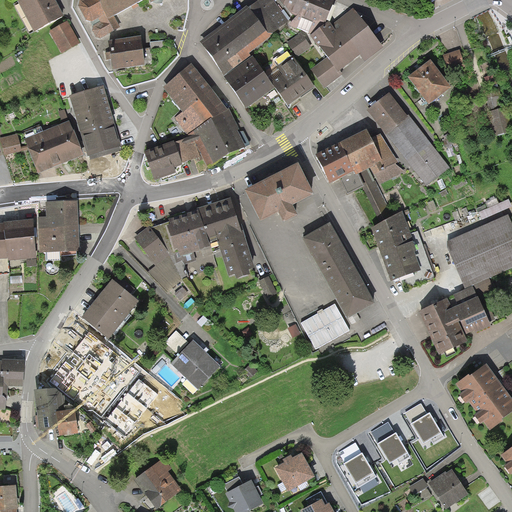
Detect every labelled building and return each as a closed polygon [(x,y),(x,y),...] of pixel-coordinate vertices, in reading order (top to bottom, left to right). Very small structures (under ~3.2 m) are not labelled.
[(64,16),(55,0),(20,0),(18,2),(34,33),(64,16)] [(81,0),(80,1),(78,7),(87,21),(92,23),(99,20),(105,16),(107,20),(114,16),(144,0),(148,0),(151,4),(158,0),(81,0)] [(273,0),(259,0),(249,8),(269,36),(289,21),(273,0)] [(335,0),(285,0),(283,5),(292,15),(297,17),(288,26),(293,27),(310,34),(316,20),(326,24),(335,0)] [(199,42),(225,76),(252,56),(249,53),(271,37),(269,36),(249,8),(247,6),(199,42)] [(105,16),(99,20),(100,22),(94,25),(92,30),(96,37),(101,39),(121,28),(114,16),(107,20),(105,16)] [(67,21),(50,31),(62,54),(80,44),(67,21)] [(330,22),(310,36),(319,48),(327,57),(338,73),(340,71),(360,56),(365,62),(383,48),(368,28),(347,44),(330,22)] [(302,33),(285,44),(294,58),(295,59),(311,48),(302,33)] [(141,39),(110,43),(113,68),(144,65),(141,39)] [(163,41),(150,42),(151,50),(164,49),(163,41)] [(460,50),(445,55),(449,71),(465,66),(460,50)] [(70,66),(67,57),(50,62),(53,71),(70,66)] [(338,73),(327,57),(311,69),(325,88),(343,74),(340,71),(338,73)] [(275,88),(288,107),(315,88),(295,59),(294,58),(267,77),(275,88)] [(256,61),(227,82),(246,109),(275,88),(267,77),(256,61)] [(430,61),(408,78),(429,105),(451,88),(430,61)] [(91,160),(121,151),(120,147),(121,146),(104,87),(99,88),(96,78),(94,78),(90,64),(60,72),(64,85),(61,85),(65,98),(69,97),(80,133),(81,132),(88,157),(89,156),(91,160)] [(174,118),(188,137),(191,135),(226,109),(193,65),(163,87),(182,112),(174,118)] [(389,93),(367,110),(426,186),(450,168),(407,113),(406,114),(389,93)] [(200,157),(208,168),(246,147),(238,131),(240,130),(229,108),(226,109),(191,135),(192,136),(200,157)] [(503,108),(488,112),(494,136),(509,132),(503,108)] [(69,121),(24,139),(38,174),(83,156),(69,121)] [(330,185),(354,173),(356,176),(370,169),(376,166),(375,165),(382,161),(371,139),(367,130),(340,143),(341,145),(317,158),(330,185)] [(18,134),(0,138),(0,139),(4,156),(22,151),(18,134)] [(405,172),(380,134),(371,139),(382,161),(375,165),(376,166),(370,169),(379,184),(405,172)] [(188,137),(175,142),(183,163),(200,157),(192,136),(191,135),(188,137)] [(175,142),(145,152),(154,181),(176,174),(174,168),(183,166),(183,163),(175,142)] [(299,165),(245,192),(261,223),(279,214),(284,224),(298,217),(293,207),(315,196),(299,165)] [(231,198),(198,208),(199,211),(209,240),(217,238),(229,277),(235,275),(236,279),(250,275),(248,270),(255,269),(243,231),(241,232),(231,198)] [(511,206),(509,199),(479,212),(482,220),(511,207),(511,206)] [(78,200),(45,201),(46,215),(38,216),(39,252),(80,250),(78,200)] [(209,240),(199,211),(169,220),(170,222),(179,252),(181,257),(211,247),(209,240)] [(372,228),(381,254),(414,242),(403,212),(372,228)] [(511,223),(508,216),(445,243),(465,289),(511,268),(511,223)] [(34,218),(3,221),(3,223),(0,223),(0,274),(9,274),(7,260),(37,257),(34,218)] [(170,222),(151,228),(168,252),(167,253),(169,256),(179,252),(170,222)] [(330,224),(303,239),(347,320),(375,305),(330,224)] [(150,226),(134,238),(155,267),(169,256),(167,253),(168,252),(151,228),(150,226)] [(381,254),(391,282),(421,271),(415,253),(417,252),(414,242),(381,254)] [(269,276),(259,281),(267,298),(277,293),(269,276)] [(113,280),(79,321),(86,327),(105,343),(139,302),(113,280)] [(458,306),(478,297),(473,286),(453,295),(458,306)] [(182,287),(175,294),(181,301),(189,294),(182,287)] [(450,298),(419,312),(439,356),(468,343),(465,336),(475,331),(476,334),(491,327),(478,297),(458,306),(455,308),(450,298)] [(350,331),(335,305),(301,324),(316,350),(350,331)] [(208,321),(203,316),(197,322),(202,326),(208,321)] [(301,334),(296,324),(288,328),(293,338),(301,334)] [(86,327),(45,381),(55,389),(61,388),(62,394),(100,428),(122,403),(101,382),(110,371),(103,364),(114,350),(105,343),(86,327)] [(178,354),(189,343),(176,331),(165,342),(178,354)] [(193,340),(170,364),(198,390),(221,367),(193,340)] [(23,387),(24,361),(14,360),(2,360),(2,361),(0,360),(0,409),(6,410),(6,401),(7,401),(8,387),(23,387)] [(251,364),(244,370),(251,378),(258,372),(251,364)] [(511,412),(511,399),(487,365),(470,377),(469,375),(456,384),(462,393),(459,396),(466,405),(469,403),(477,414),(474,416),(481,425),(484,423),(491,432),(503,423),(501,420),(511,412)] [(55,389),(34,392),(39,432),(58,430),(59,437),(78,434),(75,410),(64,411),(62,394),(61,388),(55,389)] [(412,423),(427,414),(421,404),(406,413),(412,423)] [(443,434),(430,413),(427,414),(412,423),(411,424),(424,446),(443,434)] [(378,443),(395,434),(388,422),(372,432),(378,443)] [(408,455),(395,433),(395,434),(378,443),(377,444),(391,465),(408,455)] [(345,463),(362,453),(356,443),(339,453),(345,463)] [(511,447),(501,456),(508,465),(504,468),(511,476),(511,475),(511,447)] [(375,474),(363,453),(362,453),(345,463),(344,464),(356,485),(375,474)] [(285,463),(275,468),(288,492),(315,478),(302,454),(293,459),(292,456),(283,460),(285,463)] [(164,458),(134,480),(157,510),(182,490),(168,471),(172,468),(164,458)] [(446,472),(429,483),(446,510),(469,495),(452,470),(447,474),(446,472)] [(224,485),(228,493),(243,485),(239,478),(224,485)] [(428,487),(423,478),(409,487),(414,496),(428,487)] [(228,493),(226,494),(234,511),(248,511),(264,504),(252,481),(243,485),(228,493)] [(16,486),(0,487),(0,511),(17,511),(18,510),(16,486)] [(322,500),(301,511),(333,511),(329,504),(325,506),(322,500)]
